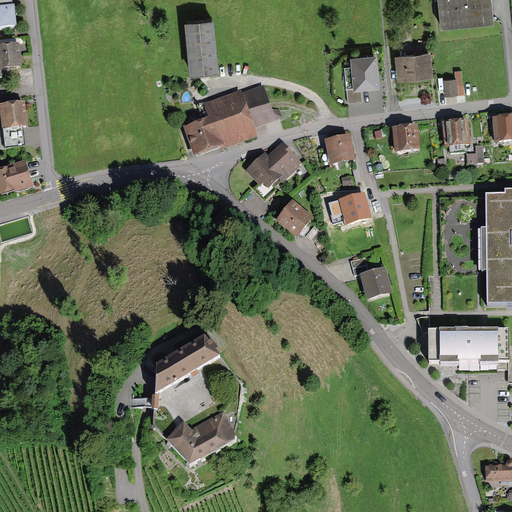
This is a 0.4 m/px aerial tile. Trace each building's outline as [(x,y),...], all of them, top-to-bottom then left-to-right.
[(0,0),(0,32),(16,32),(12,0),(0,0)] [(149,6),(148,0),(86,0),(88,12),(149,6)] [(494,20),(492,0),(438,0),(441,26),(494,20)] [(220,75),(216,24),(185,26),(188,78),(220,75)] [(19,72),(17,42),(0,43),(0,47),(5,47),(5,51),(0,51),(0,82),(2,83),(2,73),(19,72)] [(433,81),(431,52),(395,55),(397,84),(433,81)] [(352,65),(344,66),(348,102),(363,101),(362,88),(380,87),(377,53),(351,55),(352,65)] [(455,71),(455,78),(443,79),(445,96),(464,94),(461,70),(455,71)] [(279,125),(267,87),(201,108),(204,118),(179,126),(189,157),(253,137),(252,133),(279,125)] [(24,132),(22,106),(0,107),(0,143),(1,151),(19,149),(17,132),(24,132)] [(511,145),(511,119),(489,122),(491,147),(511,145)] [(467,150),(465,124),(443,125),(444,150),(449,150),(449,156),(464,155),(464,150),(467,150)] [(417,154),(415,129),(389,130),(391,155),(417,154)] [(352,164),(348,139),(322,144),(326,168),(352,164)] [(302,168),(282,147),(268,160),(264,155),(240,178),(259,197),(274,183),(279,189),(302,168)] [(484,168),(483,150),(472,150),(472,158),(462,159),(462,169),(484,168)] [(33,187),(25,160),(7,165),(8,167),(0,168),(0,193),(15,190),(15,192),(33,187)] [(511,192),(504,192),(504,197),(485,197),(487,306),(511,305),(511,192)] [(369,222),(362,196),(334,203),(341,229),(369,222)] [(296,238),(314,217),(293,199),(275,220),(296,238)] [(318,245),(326,233),(314,225),(306,237),(318,245)] [(367,270),(366,261),(351,264),(353,273),(367,270)] [(390,297),(383,270),(357,277),(364,304),(390,297)] [(509,368),(508,333),(424,334),(424,369),(509,368)] [(221,362),(204,340),(157,368),(155,398),(197,375),(221,362)] [(235,437),(223,416),(193,434),(184,426),(167,443),(189,468),(234,442),(235,437)] [(124,468),(121,449),(100,452),(103,472),(124,468)] [(511,466),(487,467),(487,482),(511,480),(511,494),(511,499),(511,498),(511,466)]
